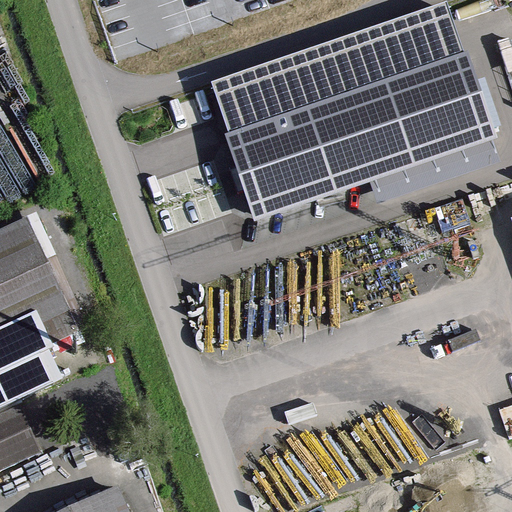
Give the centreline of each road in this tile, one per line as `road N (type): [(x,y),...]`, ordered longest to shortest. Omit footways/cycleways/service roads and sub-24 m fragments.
road 1 (unknown): [(196,392),(481,289)]
road 2 (unknown): [(381,0),(100,107)]
